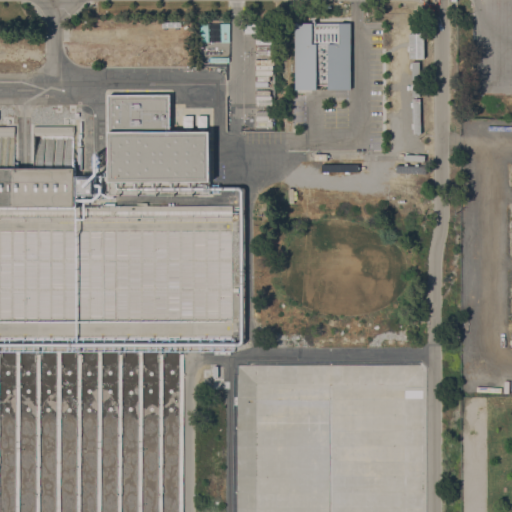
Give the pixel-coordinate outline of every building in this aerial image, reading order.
[(244,21),(265,21),(265,32),(245,33),(244,21)] [(208,22),(208,41),(200,41),(200,22),(208,22)] [(220,22),(229,22),(229,41),(220,41),(220,22)] [(350,87),(329,87),(329,83),(317,83),(317,87),(295,87),(295,22),(350,22),(350,87)] [(408,58),(422,57),(422,32),(407,33),(408,58)] [(170,94),(170,131),(209,131),(209,194),(108,194),(108,94),(170,94)] [(0,167),(74,168),(74,206),(0,206),(0,167)] [(0,345),(0,209),(73,209),(231,209),(235,347),(184,347),(0,345)] [(0,511),(184,511),(184,347),(0,347),(0,511)]
